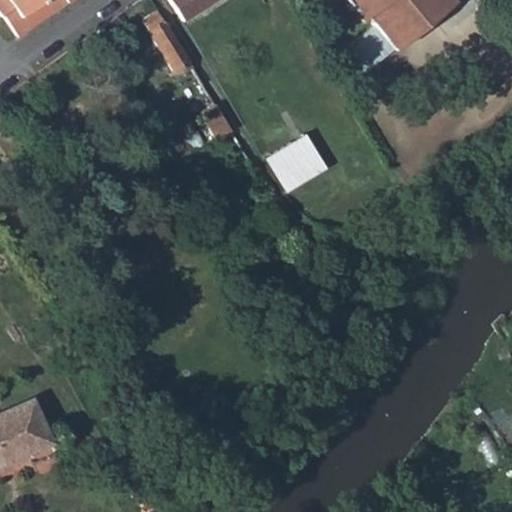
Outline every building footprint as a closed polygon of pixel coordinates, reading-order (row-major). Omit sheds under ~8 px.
[(0,0),(0,16),(16,38),(68,0),(0,0)] [(168,0),(181,20),(214,0),(168,0)] [(342,0),(360,22),(366,17),(374,27),(337,58),(355,81),(448,3),(445,0),(342,0)] [(189,66),(155,11),(140,21),(169,71),(180,65),(184,70),(189,66)] [(113,17),(93,30),(108,53),(129,40),(113,17)] [(213,138),(228,130),(205,92),(196,97),(196,99),(201,109),(198,111),(213,138)] [(261,157),(282,192),(322,169),(301,134),(261,157)] [(216,230),(222,240),(229,235),(223,227),(216,230)] [(83,357),(92,371),(99,366),(90,352),(83,357)] [(0,454),(46,429),(24,388),(0,400),(0,454)]
